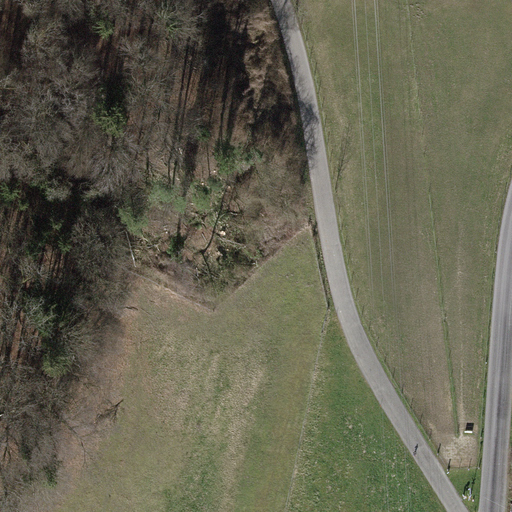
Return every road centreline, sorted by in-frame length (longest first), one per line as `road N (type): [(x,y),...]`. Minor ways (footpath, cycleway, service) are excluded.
road 1 (track): [(461,511),(366,361),(335,274),(299,44),(282,0)]
road 2 (tertiary): [(493,511),(511,247)]
